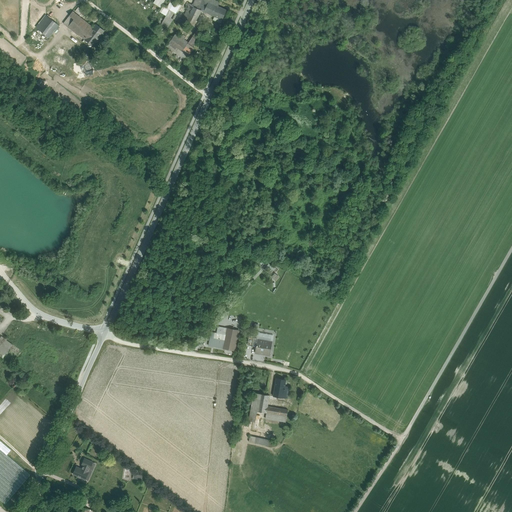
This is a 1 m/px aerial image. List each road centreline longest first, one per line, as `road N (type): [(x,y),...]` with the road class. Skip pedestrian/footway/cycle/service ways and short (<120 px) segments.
road 1 (track): [(403,439),(292,372),(121,342),(48,318),(0,271)]
road 2 (tertiary): [(208,97),(69,412)]
road 3 (unclassified): [(355,511),(511,253)]
road 4 (residential): [(208,97),(85,0)]
